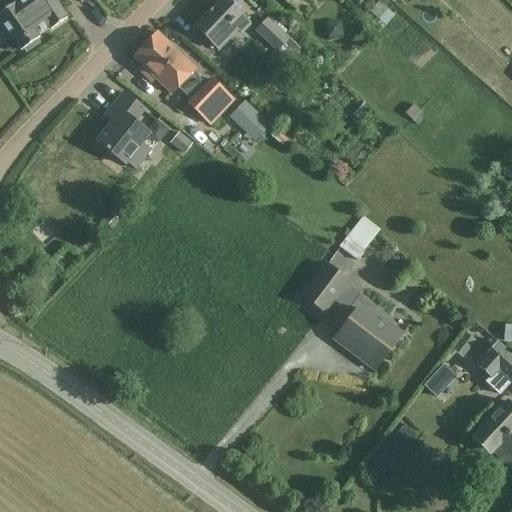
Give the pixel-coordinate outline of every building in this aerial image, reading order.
[(10,0),(13,4),(0,13),(0,22),(20,51),(39,38),(36,35),(48,27),(50,30),(66,19),(56,4),(57,3),(55,0),(10,0)] [(249,26),(222,0),(220,0),(194,28),(218,50),(237,30),(241,34),(249,26)] [(387,9),(379,2),(369,13),(377,20),(387,9)] [(287,41),(268,22),(256,33),(275,53),(287,41)] [(193,70),(156,34),(133,58),(171,95),(177,88),(191,101),(187,105),(208,124),(231,100),(210,80),(205,85),(191,72),(193,70)] [(143,110),(122,93),(103,117),(111,123),(96,143),(123,165),(126,162),(136,170),(151,151),(143,145),(151,134),(134,121),(143,110)] [(248,123),(261,135),(269,126),(244,102),(235,110),(229,117),(241,130),(248,123)] [(420,112),(413,106),(405,115),(417,126),(422,119),(417,115),(420,112)] [(270,135),(282,145),(287,139),(275,129),(270,135)] [(171,144),(184,155),(191,145),(178,135),(171,144)] [(111,213),(102,222),(111,230),(120,221),(111,213)] [(364,215),(340,246),(359,261),(383,230),(364,215)] [(347,281),(327,265),(303,297),(323,313),(347,281)] [(377,324),(356,309),(333,339),(375,370),(388,352),(400,336),(401,335),(381,319),(377,324)] [(511,325),(504,326),(503,342),(511,342),(511,325)] [(462,359),(475,341),(464,333),(451,352),(462,359)] [(484,357),(476,365),(489,378),(485,383),(498,395),(510,382),(511,382),(511,356),(496,342),(483,356),(484,357)] [(448,362),(425,385),(440,399),(462,376),(448,362)] [(511,408),(506,403),(472,438),(475,441),(489,455),(492,452),(511,470),(511,408)]
